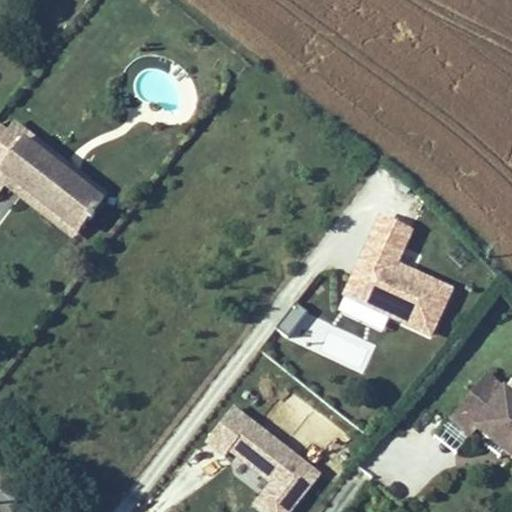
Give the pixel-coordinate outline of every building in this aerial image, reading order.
[(38,167),(0,136),(0,145),(34,173),(38,167)] [(53,178),(38,167),(34,173),(0,145),(0,187),(15,199),(21,192),(34,203),(26,223),(40,234),(45,228),(63,243),(73,231),(75,233),(79,227),(77,226),(86,214),(67,199),(61,205),(55,206),(45,197),(53,178)] [(91,209),(53,178),(45,197),(55,206),(61,205),(67,199),(86,214),(91,209)] [(26,223),(34,203),(21,192),(15,199),(8,208),(26,223)] [(432,337),(454,287),(399,263),(414,229),(378,213),(336,311),(382,330),(387,318),(432,337)] [(63,243),(45,228),(40,234),(59,249),(63,243)] [(361,371),(374,345),(337,327),(324,353),(361,371)] [(511,402),(490,383),(454,425),(473,442),(477,438),(493,452),(496,448),(508,459),(505,463),(511,468),(511,402)] [(247,508),(252,511),(292,511),(322,472),(231,407),(203,444),(229,463),(225,469),(258,493),(247,508)] [(274,418),(266,431),(289,444),(297,431),(274,418)] [(496,448),(493,452),(505,463),(508,459),(496,448)]
